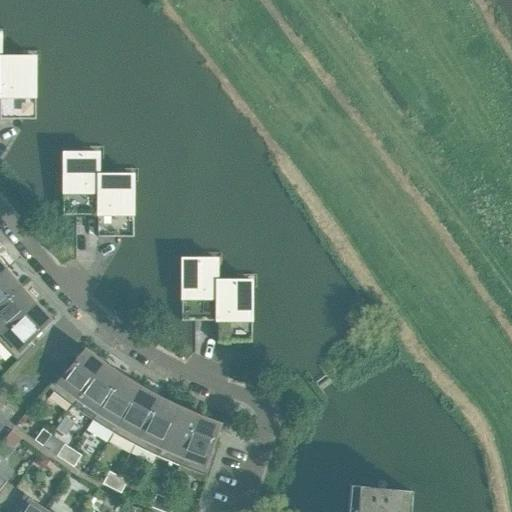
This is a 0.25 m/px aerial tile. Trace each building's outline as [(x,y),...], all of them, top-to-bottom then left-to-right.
[(35,120),(35,58),(1,58),(0,75),(0,119),(22,120),(35,120)] [(97,216),(99,176),(99,154),(62,154),(62,216),(76,216),(97,216)] [(133,237),(133,176),(99,176),(97,216),(97,237),(120,237),(133,237)] [(216,322),(217,281),(217,260),(181,260),(181,322),(194,322),(216,322)] [(0,304),(18,289),(13,283),(16,280),(7,269),(0,274),(0,304)] [(252,343),(252,281),(217,281),(216,322),(216,343),(239,343),(252,343)] [(0,334),(36,303),(27,293),(24,296),(18,289),(0,304),(0,334)] [(33,338),(49,322),(42,315),(45,313),(36,303),(0,334),(0,344),(17,362),(37,342),(33,338)] [(72,407),(103,363),(92,355),(91,357),(83,352),(69,369),(65,365),(47,388),(69,405),(72,407)] [(91,420),(119,378),(112,374),(114,370),(103,363),(72,407),(91,420)] [(113,433),(140,386),(128,379),(126,383),(119,378),(91,420),(93,421),(113,433)] [(135,445),(157,400),(150,396),(152,393),(140,386),(113,433),(118,436),(135,445)] [(157,456),(179,406),(166,401),(165,404),(157,400),(135,445),(143,450),(157,456)] [(178,465),(197,419),(189,415),(191,412),(179,406),(157,456),(169,462),(178,465)] [(217,449),(212,448),(219,427),(197,419),(178,465),(196,472),(208,477),(217,449)] [(43,447),(51,436),(42,430),(34,441),(43,447)] [(12,447),(20,438),(11,431),(4,440),(12,447)] [(65,462),(72,450),(64,445),(56,457),(65,462)] [(73,468),(81,456),(72,450),(65,462),(73,468)] [(44,470),(49,460),(40,455),(34,464),(44,470)] [(111,489),(118,477),(109,472),(102,484),(111,489)] [(0,507),(0,508),(15,488),(0,476),(0,507)] [(120,494),(127,481),(118,477),(111,489),(120,494)] [(346,511),(408,511),(410,492),(349,486),(346,511)] [(42,511),(43,511),(29,503),(32,499),(15,488),(0,508),(6,511),(42,511)] [(160,511),(165,499),(156,495),(151,508),(160,511)] [(161,511),(171,511),(175,502),(165,499),(160,511),(161,511)]
